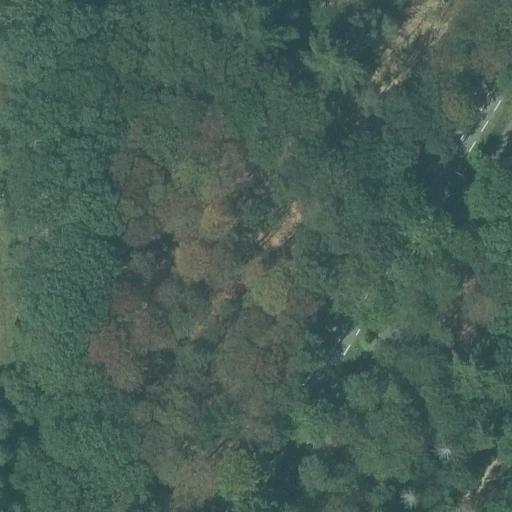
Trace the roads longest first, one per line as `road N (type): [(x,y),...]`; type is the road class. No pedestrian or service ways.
road 1 (primary): [(217,511),(511,30)]
road 2 (unclassified): [(511,148),(289,511)]
road 3 (track): [(42,0),(76,395)]
